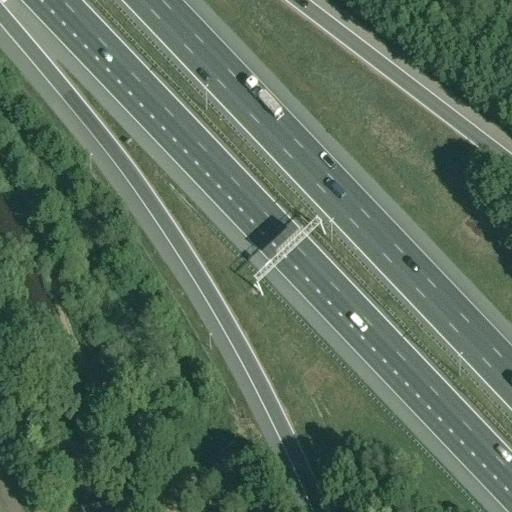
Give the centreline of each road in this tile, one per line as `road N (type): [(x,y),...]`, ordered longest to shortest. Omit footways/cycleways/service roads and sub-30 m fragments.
road 1 (motorway): [(59,0),(511,474)]
road 2 (motorway): [(0,13),(163,220),(212,296),(322,511)]
road 3 (motorway): [(511,377),(152,0)]
road 4 (motorway): [(511,164),(294,0)]
